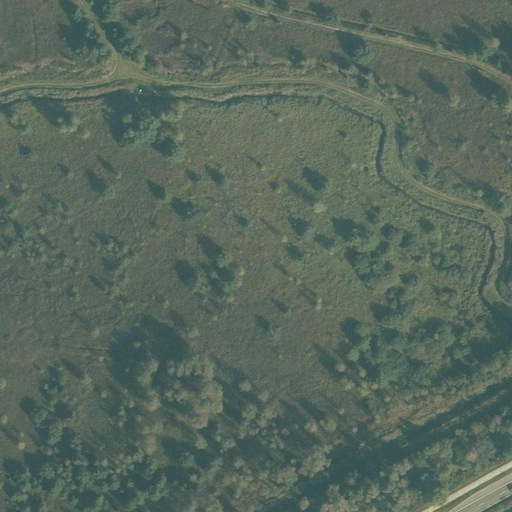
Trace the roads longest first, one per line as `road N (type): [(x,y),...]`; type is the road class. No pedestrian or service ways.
road 1 (track): [(511,309),(492,286),(505,240),(496,217),(408,183),(393,120),(344,91),(311,81),(171,85),(128,73),(0,94)]
road 2 (track): [(511,76),(463,56),(226,0)]
